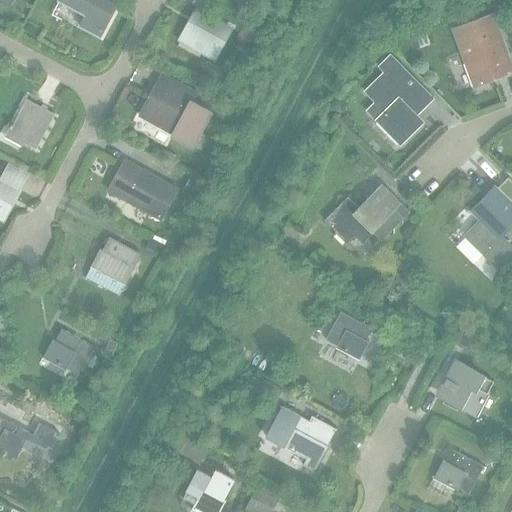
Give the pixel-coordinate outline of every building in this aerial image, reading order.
[(114,9),(99,1),(99,0),(58,0),(59,0),(89,16),(82,28),(99,37),(114,9)] [(198,11),(192,23),(189,21),(180,40),(202,52),(203,50),(215,56),(230,28),(198,11)] [(511,68),(511,64),(506,49),(493,12),(453,27),(475,86),(495,79),(493,76),(511,68)] [(246,17),(236,37),(250,44),(260,24),(246,17)] [(425,106),(404,85),(413,77),(390,54),(378,65),(385,72),(366,92),(385,112),(377,120),(400,144),(422,122),(415,115),(425,106)] [(210,113),(192,103),(198,92),(185,85),(179,96),(159,85),(153,97),(150,96),(139,117),(162,129),(172,135),(188,144),(195,131),(199,133),(210,113)] [(54,114),(26,99),(7,134),(35,149),(54,114)] [(226,107),(221,117),(228,121),(233,111),(226,107)] [(176,189),(145,172),(123,160),(107,190),(160,219),(176,189)] [(195,196),(195,197),(202,182),(191,176),(181,194),(192,200),(195,196)] [(16,189),(0,180),(0,216),(2,217),(16,189)] [(511,204),(511,203),(511,202),(511,193),(502,184),(487,199),(485,197),(471,211),(479,219),(463,236),(502,273),(511,262),(511,248),(500,237),(511,224),(511,204)] [(410,212),(399,201),(384,186),(368,201),(367,200),(359,208),(347,196),(325,219),(336,230),(335,231),(336,232),(337,231),(346,240),(354,232),(362,240),(371,232),(372,231),(382,240),(410,212)] [(119,295),(126,282),(140,254),(108,237),(102,248),(100,247),(84,277),(119,295)] [(143,251),(155,257),(160,247),(148,242),(143,251)] [(332,295),(343,301),(348,293),(335,286),(335,287),(330,285),(326,291),(332,294),(332,295)] [(325,339),(336,345),(335,348),(359,360),(368,341),(366,340),(373,328),(340,311),(325,339)] [(466,349),(477,327),(464,321),(453,342),(466,349)] [(61,328),(55,339),(52,338),(42,357),(66,370),(67,368),(78,374),(93,346),(61,328)] [(110,339),(104,351),(107,358),(109,359),(118,343),(110,339)] [(489,394),(487,393),(493,382),(457,363),(440,394),(460,405),(458,408),(476,418),(489,394)] [(250,389),(275,403),(282,390),(257,377),(250,389)] [(307,459),(304,466),(315,471),(328,446),(325,444),(333,428),(336,430),(337,429),(312,415),(311,416),(312,417),(310,421),(281,405),(265,434),(285,445),(283,447),(307,459)] [(0,453),(14,461),(26,439),(50,452),(59,433),(39,423),(33,435),(19,427),(0,416),(0,453)] [(445,461),(442,460),(432,478),(456,491),(457,488),(468,494),(483,466),(451,449),(445,461)] [(179,502),(200,511),(220,511),(237,477),(214,467),(210,475),(197,467),(179,502)] [(246,507),(255,511),(270,511),(279,496),(258,485),(246,507)]
